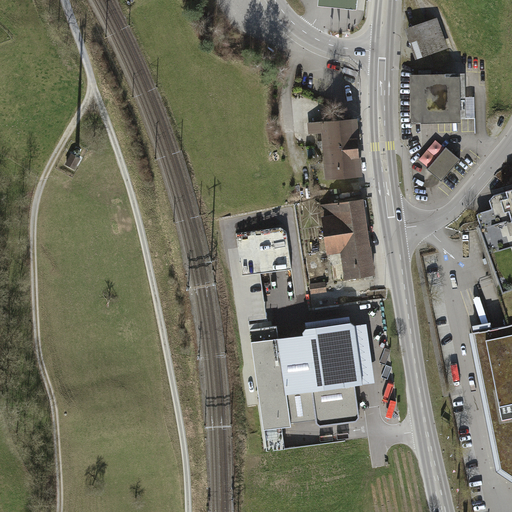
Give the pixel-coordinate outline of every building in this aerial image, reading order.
[(357,0),(320,0),(320,5),(356,9),(357,0)] [(434,20),(403,29),(414,71),(446,62),(434,20)] [(458,75),(412,76),(412,119),(458,118),(458,75)] [(325,120),(324,105),(303,106),(304,121),(325,120)] [(355,124),(321,127),(325,180),(359,177),(357,149),(355,124)] [(446,149),(426,169),(441,182),(460,162),(446,149)] [(80,157),(71,153),(65,164),(74,169),(80,157)] [(505,213),(510,212),(511,218),(511,190),(507,192),(509,199),(501,201),(505,213)] [(368,199),(319,206),(326,256),(342,254),(346,283),(379,279),(368,199)] [(250,320),(266,318),(260,274),(292,269),(287,232),(281,228),(238,234),(250,320)] [(311,284),(312,294),(328,293),(327,282),(311,284)] [(511,323),(470,332),(497,472),(511,482),(511,323)] [(305,337),(279,340),(277,326),(250,330),(267,452),(287,449),(284,429),(292,428),(287,396),(312,393),(316,424),(319,427),(357,422),(359,418),(355,386),(363,385),(355,327),(351,324),(307,330),(304,334),(305,337)]
